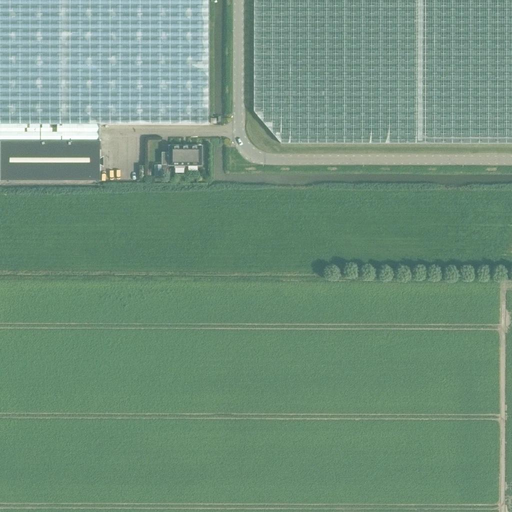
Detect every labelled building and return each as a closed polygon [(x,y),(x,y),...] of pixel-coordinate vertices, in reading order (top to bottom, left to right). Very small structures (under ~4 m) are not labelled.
[(0,0),(0,180),(0,140),(99,140),(99,124),(208,124),(207,0),(0,0)] [(511,143),(511,0),(253,0),(253,111),(281,144),(511,143)] [(99,140),(0,140),(0,180),(100,180),(100,140),(99,140)] [(169,147),(169,152),(161,152),(161,165),(166,165),(169,165),(175,165),(175,167),(184,168),(184,165),(201,165),(201,147),(201,146),(169,146),(169,147)] [(155,166),(154,169),(154,175),(155,176),(156,176),(159,176),(160,176),(161,175),(161,174),(161,173),(161,170),(162,170),(164,171),(165,171),(165,170),(166,169),(166,168),(166,165),(161,165),(160,165),(156,165),(155,165),(155,166)] [(332,224),(302,224),(302,264),(412,264),(413,222),(400,222),(400,224),(333,224),(333,222),(332,222),(332,224)]
